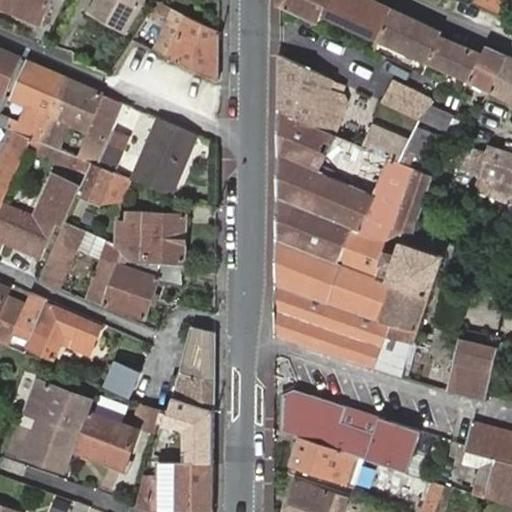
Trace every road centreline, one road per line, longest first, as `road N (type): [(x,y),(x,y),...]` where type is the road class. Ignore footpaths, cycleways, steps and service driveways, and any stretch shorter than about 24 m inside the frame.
road 1 (residential): [(251,135),(229,134),(0,36)]
road 2 (residential): [(245,323),(185,316),(173,334),(157,337),(0,266)]
road 3 (tertiary): [(251,135),(245,323)]
road 4 (tertiary): [(245,323),(239,511)]
road 5 (tertiary): [(254,0),(251,135)]
